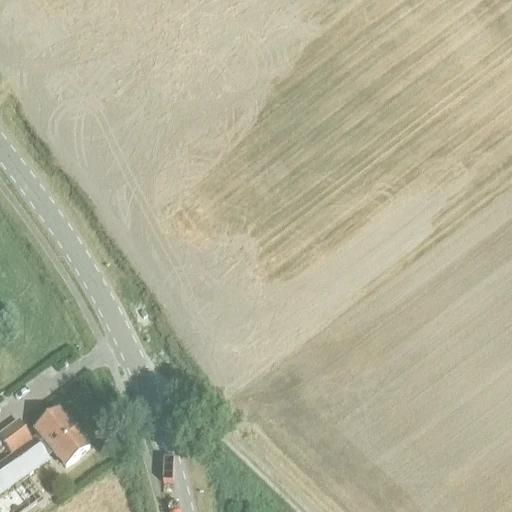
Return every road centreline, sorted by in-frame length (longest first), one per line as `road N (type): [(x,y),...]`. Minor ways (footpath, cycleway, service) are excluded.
road 1 (tertiary): [(180,511),(166,444),(125,345),(0,150)]
road 2 (track): [(301,511),(200,413),(145,386)]
